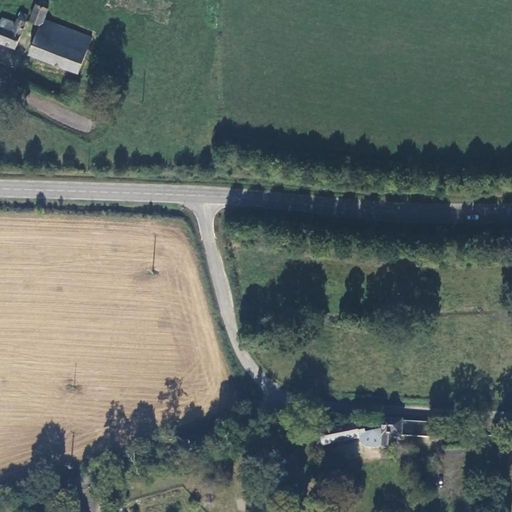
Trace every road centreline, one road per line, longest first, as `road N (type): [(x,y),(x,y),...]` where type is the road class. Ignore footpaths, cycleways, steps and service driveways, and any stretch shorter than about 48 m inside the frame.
road 1 (primary): [(511,212),(0,188)]
road 2 (unclassified): [(279,395),(316,405),(511,417)]
